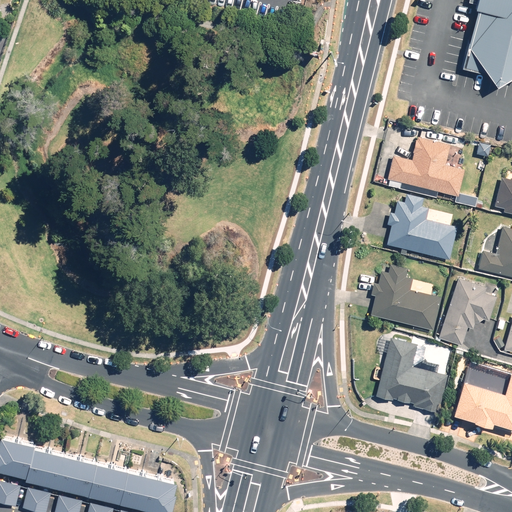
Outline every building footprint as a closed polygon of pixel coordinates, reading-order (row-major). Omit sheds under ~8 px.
[(511,0),(476,0),(463,60),(487,66),(498,79),(511,71),(511,0)] [(394,154),(389,176),(458,193),(465,167),(445,163),(450,143),(418,135),(413,158),(394,154)] [(511,177),(502,175),(495,203),(505,205),(505,208),(511,210),(511,177)] [(392,223),(388,242),(449,257),(457,225),(426,217),(428,206),(422,205),(424,196),(408,192),(405,200),(398,199),(395,213),(391,212),(389,222),(392,223)] [(484,249),(480,265),(511,273),(511,226),(504,224),(497,252),(484,249)] [(382,269),(371,312),(433,327),(441,294),(410,287),(412,276),(406,275),(408,266),(392,262),(389,271),(382,269)] [(487,284),(459,275),(440,335),(462,342),(468,324),(473,326),(475,320),(483,317),(489,319),(497,294),(485,290),(487,284)] [(390,339),(376,394),(439,409),(448,373),(412,364),(417,346),(390,339)] [(511,424),(511,370),(506,389),(465,378),(455,411),(493,422),(494,419),(511,424)] [(34,440),(0,432),(0,464),(26,471),(25,474),(169,509),(177,477),(34,442),(34,440)] [(20,482),(0,477),(0,498),(15,502),(20,482)] [(50,491),(28,486),(23,504),(46,509),(50,491)] [(78,511),(82,498),(59,493),(55,511),(57,511),(78,511)] [(111,511),(113,506),(90,500),(87,511),(111,511)]
